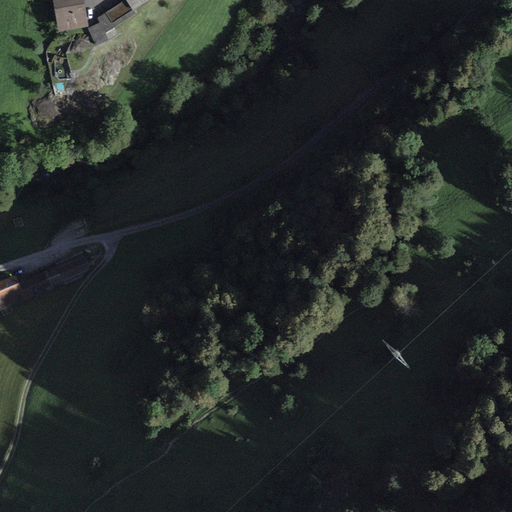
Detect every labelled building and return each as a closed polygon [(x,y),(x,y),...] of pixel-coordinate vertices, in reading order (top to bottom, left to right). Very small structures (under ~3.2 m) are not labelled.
[(79,0),(58,0),(63,28),(84,24),(79,0)] [(127,0),(133,9),(147,0),(127,0)] [(125,1),(98,18),(100,23),(88,28),(96,45),(108,40),(105,33),(134,14),(125,1)] [(28,281),(18,285),(24,298),(24,299),(66,281),(60,267),(28,281)] [(0,308),(0,309),(24,298),(18,285),(12,272),(0,276),(0,308)] [(280,471),(275,480),(284,486),(289,477),(280,471)]
